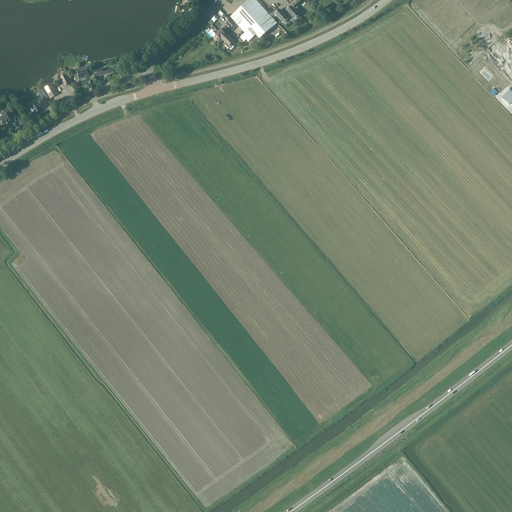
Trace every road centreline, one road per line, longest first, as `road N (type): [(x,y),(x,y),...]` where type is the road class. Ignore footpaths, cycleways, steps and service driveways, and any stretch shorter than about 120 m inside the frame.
road 1 (trunk): [(289,511),(511,343)]
road 2 (tertiary): [(154,90),(289,52),(385,0)]
road 3 (tertiary): [(0,166),(57,129),(154,90)]
road 4 (residential): [(154,90),(152,62),(220,0)]
